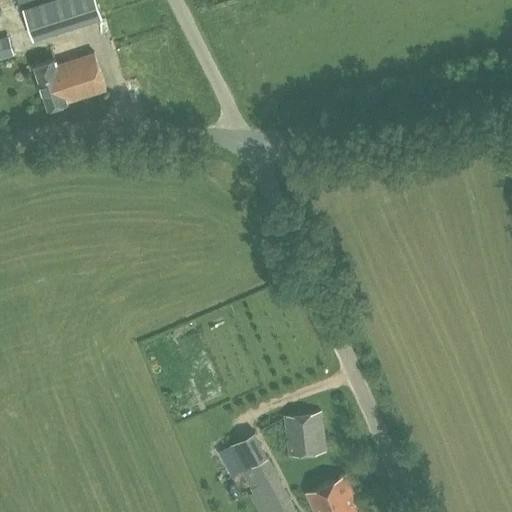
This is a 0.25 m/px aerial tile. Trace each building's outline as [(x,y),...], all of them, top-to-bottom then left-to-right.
[(34,37),(103,15),(97,0),(46,0),(24,7),(34,37)] [(0,57),(14,53),(9,35),(0,37),(0,57)] [(106,88),(95,52),(56,64),(54,59),(36,64),(49,107),(68,101),(67,100),(106,88)] [(290,454),(327,450),(322,410),(285,414),(290,454)] [(256,430),(231,443),(244,468),(242,469),(264,511),(290,511),(297,509),(256,430)] [(358,511),(354,502),(358,501),(345,473),(308,490),(317,511),(358,511)]
